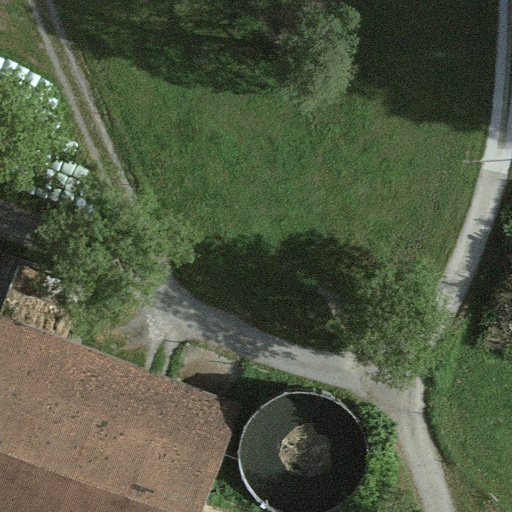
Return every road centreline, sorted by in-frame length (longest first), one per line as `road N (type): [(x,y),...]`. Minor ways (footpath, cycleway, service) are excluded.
road 1 (track): [(180,319),(52,0)]
road 2 (track): [(398,389),(463,266),(507,132),(511,91)]
road 3 (track): [(180,319),(398,389)]
road 4 (track): [(0,226),(180,319)]
road 5 (track): [(436,511),(398,389)]
